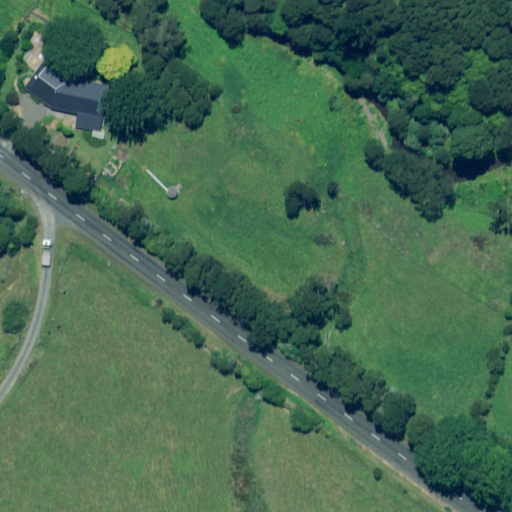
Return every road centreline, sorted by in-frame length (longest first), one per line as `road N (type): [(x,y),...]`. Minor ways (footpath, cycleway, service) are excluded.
road 1 (tertiary): [(0,155),(477,511)]
road 2 (track): [(0,388),(39,313),(48,226),(62,205)]
